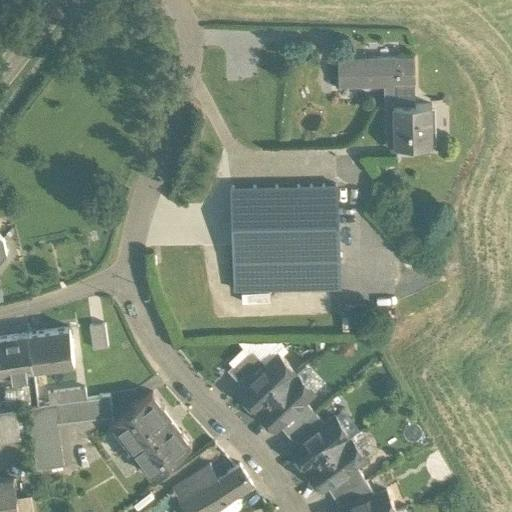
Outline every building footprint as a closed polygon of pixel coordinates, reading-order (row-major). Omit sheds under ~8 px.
[(411,58),(364,59),(365,88),(375,87),(375,83),(412,82),(411,58)] [(428,106),(413,106),(412,86),(394,87),(395,107),(391,107),(392,147),(429,146),(428,106)] [(335,185),(230,187),(231,291),(337,289),(336,228),(335,185)] [(91,325),(93,348),(111,346),(109,323),(91,325)] [(71,367),(67,331),(26,337),(30,372),(71,367)] [(26,337),(0,340),(0,376),(8,375),(9,380),(24,378),(23,373),(30,372),(26,337)] [(254,350),(249,350),(227,371),(243,388),(267,364),(254,350)] [(243,388),(239,392),(257,411),(296,373),(278,354),(267,364),(243,388)] [(296,373),(257,411),(275,429),(280,425),(305,400),(314,391),(296,373)] [(82,391),(44,397),(46,408),(84,402),(82,391)] [(160,408),(149,395),(110,427),(150,476),(189,444),(180,432),(176,435),(156,411),(160,408)] [(305,400),(280,425),(287,435),(315,411),(305,400)] [(50,408),(24,412),(34,473),(60,469),(50,408)] [(315,411),(287,435),(296,444),(324,422),(315,411)] [(13,414),(0,415),(0,442),(17,441),(13,414)] [(296,444),(291,448),(306,468),(350,436),(334,415),(324,422),(296,444)] [(350,436),(306,468),(322,489),(327,485),(356,464),(366,456),(350,436)] [(356,464),(327,485),(334,496),(365,479),(356,464)] [(239,465),(199,492),(211,510),(249,485),(249,486),(252,485),(239,465)] [(365,479),(334,496),(341,507),(374,493),(365,479)] [(12,480),(0,481),(0,511),(17,511),(15,499),(12,480)] [(341,507),(335,509),(336,511),(394,511),(386,489),(374,493),(341,507)] [(207,511),(211,510),(199,492),(177,506),(180,511),(183,509),(185,511),(207,511)] [(28,511),(26,498),(15,499),(17,511),(28,511)]
